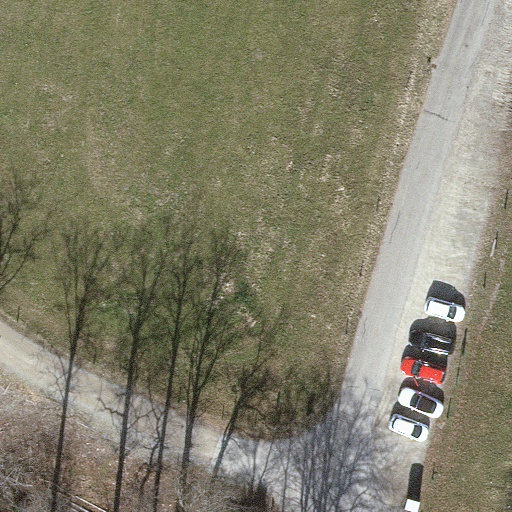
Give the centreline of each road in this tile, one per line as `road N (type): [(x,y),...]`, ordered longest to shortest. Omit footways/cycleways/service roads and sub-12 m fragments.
road 1 (unclassified): [(491,0),(327,511)]
road 2 (track): [(0,350),(317,511)]
